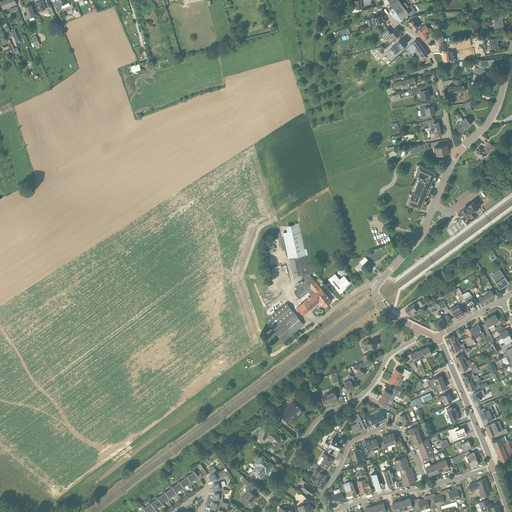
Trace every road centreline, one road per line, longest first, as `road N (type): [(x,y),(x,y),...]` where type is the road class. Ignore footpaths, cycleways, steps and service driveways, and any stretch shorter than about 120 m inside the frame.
road 1 (residential): [(264,511),(315,422),(363,394),(419,329)]
road 2 (tertiary): [(419,329),(387,313),(374,290),(419,238),(456,153)]
road 3 (residential): [(324,511),(321,494),(349,443),(385,426),(399,431),(428,487)]
road 4 (residential): [(380,0),(430,53),(456,153)]
road 5 (tertiary): [(492,467),(436,337)]
road 6 (tertiary): [(456,153),(493,115),(511,48)]
